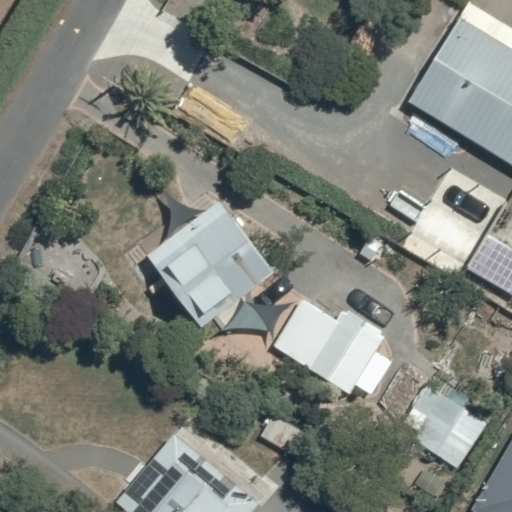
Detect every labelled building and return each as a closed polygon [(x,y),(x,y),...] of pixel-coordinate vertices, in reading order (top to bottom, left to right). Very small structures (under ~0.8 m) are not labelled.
[(411,102),(511,163),(511,28),(471,4),(411,102)] [(275,273),(220,202),(147,259),(202,329),(275,273)] [(394,363),(376,352),(386,337),(344,311),(338,321),(303,300),(275,346),(351,393),(357,384),(374,395),(394,363)] [(486,424),(429,388),(403,429),(459,465),(486,424)] [(269,410),(256,433),(304,459),(316,435),(269,410)] [(116,503),(127,511),(265,511),(243,493),(175,435),(116,503)] [(475,511),(511,511),(511,447),(474,511),(475,511)] [(392,511),(352,488),(337,511),(392,511)]
